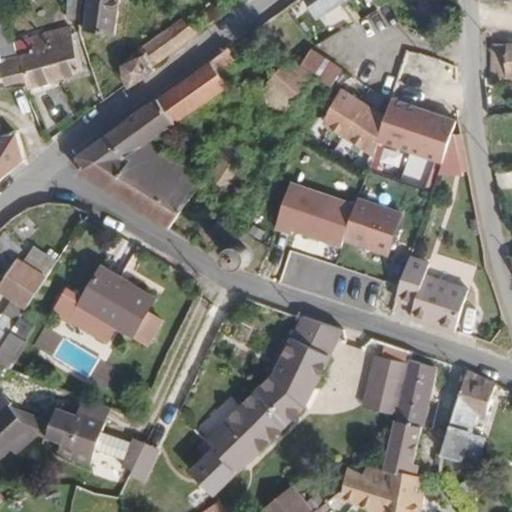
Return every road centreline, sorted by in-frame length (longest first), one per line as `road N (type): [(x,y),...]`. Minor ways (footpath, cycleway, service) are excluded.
road 1 (residential): [(511,368),(187,259),(48,170)]
road 2 (residential): [(511,303),(490,221),(475,0)]
road 3 (residential): [(48,170),(292,0)]
